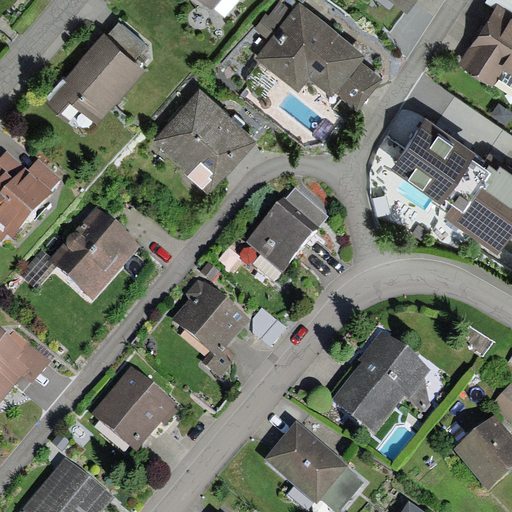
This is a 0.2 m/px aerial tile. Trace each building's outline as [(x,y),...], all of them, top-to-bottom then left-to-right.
[(357,55),(298,8),(261,54),(296,82),(304,72),(328,91),(331,87),(354,106),(377,77),(354,59),(357,55)] [(511,23),(494,13),(464,63),(511,92),(511,23)] [(115,23),(47,100),(57,108),(67,97),(92,119),(138,67),(128,58),(140,45),(115,23)] [(246,139),(198,96),(155,143),(204,186),(246,139)] [(443,210),(497,247),(511,224),(511,172),(461,138),(453,150),(421,129),(400,160),(453,196),(443,210)] [(6,160),(0,166),(0,240),(1,242),(53,183),(37,168),(28,179),(6,160)] [(303,240),(273,217),(239,260),(269,283),(303,240)] [(132,256),(91,219),(51,262),(91,300),(132,256)] [(203,295),(176,329),(210,355),(201,366),(221,382),(235,364),(221,353),(242,325),(203,295)] [(425,369),(381,340),(337,406),(380,435),(403,398),(420,411),(426,401),(425,369)] [(0,342),(0,397),(17,378),(25,385),(42,365),(27,352),(20,360),(0,342)] [(128,378),(95,420),(135,451),(156,424),(159,427),(171,411),(128,378)] [(485,492),(511,471),(511,452),(490,424),(453,452),(485,492)] [(328,511),(337,511),(358,486),(290,433),(267,464),(328,511)] [(65,468),(23,511),(98,511),(105,505),(65,468)]
